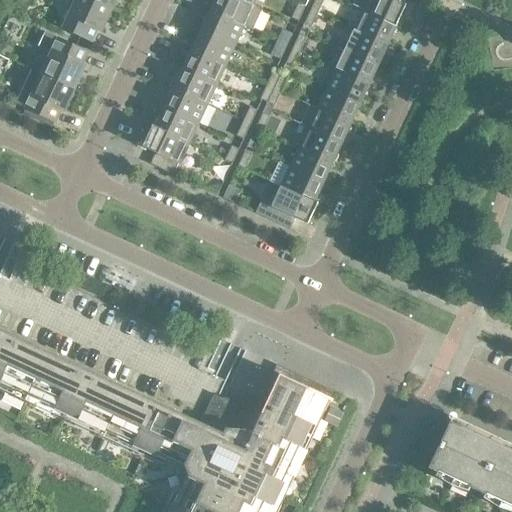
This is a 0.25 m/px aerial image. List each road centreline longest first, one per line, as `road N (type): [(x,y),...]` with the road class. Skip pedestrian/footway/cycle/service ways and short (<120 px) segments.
road 1 (residential): [(450,0),(317,285)]
road 2 (residential): [(317,285),(83,177)]
road 3 (residential): [(294,333),(61,223)]
road 4 (residential): [(83,177),(164,0)]
road 5 (unclassified): [(331,511),(392,379)]
